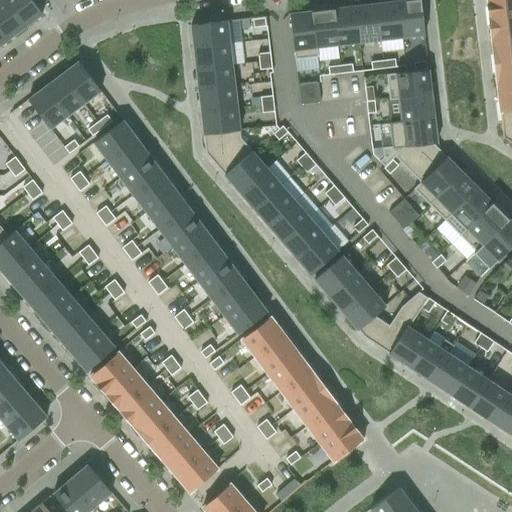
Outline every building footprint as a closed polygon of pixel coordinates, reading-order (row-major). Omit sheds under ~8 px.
[(3,0),(0,0),(0,30),(7,40),(24,27),(3,0)] [(31,0),(3,0),(24,27),(42,14),(31,0)] [(402,38),(424,35),(419,0),(410,0),(398,1),(402,38)] [(487,16),(511,13),(511,0),(485,0),(487,7),(488,13),(487,13),(487,16)] [(402,38),(398,1),(376,4),(380,40),(402,38)] [(380,40),(376,4),(355,7),(359,43),(380,40)] [(359,43),(355,7),(333,9),(337,45),(359,43)] [(312,11),(317,48),(337,45),(333,9),(312,11)] [(312,11),(289,14),(294,60),(295,60),(296,73),(319,70),(317,57),(318,57),(317,48),(312,11)] [(511,13),(487,16),(488,19),(489,19),(490,25),(489,25),(491,40),(511,37),(511,13)] [(265,26),(264,18),(252,20),(253,28),(265,26)] [(193,48),(229,44),(226,21),(190,26),(193,48)] [(511,37),(491,40),(492,55),(493,55),(494,61),(492,61),(493,64),(511,62),(511,37)] [(229,44),(193,48),(195,70),(231,65),(229,44)] [(258,62),(270,61),(269,53),(257,54),(258,62)] [(382,61),(383,69),(395,68),(394,60),(382,61)] [(270,61),(258,62),(259,70),(271,69),(270,61)] [(371,70),(383,69),(382,61),(370,62),(371,70)] [(78,62),(61,75),(83,104),(100,91),(78,62)] [(511,62),(493,64),(493,67),(494,67),(495,73),(494,73),(496,88),(511,86),(511,62)] [(339,66),(340,74),(352,73),(351,64),(339,66)] [(197,91),(234,87),(231,65),(195,70),(197,91)] [(339,66),(327,67),(328,75),(340,74),(339,66)] [(405,72),(385,75),(388,101),(398,100),(398,98),(430,95),(430,92),(428,74),(428,70),(405,72)] [(61,75),(44,87),(66,117),(83,104),(61,75)] [(317,83),(297,85),(299,105),(319,103),(317,83)] [(511,86),(496,88),(498,103),(499,103),(499,109),(498,109),(498,112),(511,110),(511,86)] [(44,87),(27,100),(49,129),(66,117),(44,87)] [(234,87),(197,91),(200,113),(236,108),(234,87)] [(372,87),(364,88),(365,102),(374,101),(372,87)] [(401,121),(401,122),(433,118),(433,116),(432,116),(430,97),(431,97),(430,95),(398,98),(398,100),(401,121)] [(261,105),(273,104),(272,96),(260,97),(261,105)] [(375,113),(374,101),(365,102),(367,114),(375,113)] [(273,104),(261,105),(262,114),(274,112),(273,104)] [(203,134),(239,130),(236,108),(200,113),(203,134)] [(511,110),(498,112),(499,115),(500,115),(503,139),(511,144),(511,110)] [(106,115),(97,123),(101,129),(111,122),(106,115)] [(389,124),(378,125),(381,148),(391,147),(392,147),(404,146),(432,143),(433,144),(436,143),(436,139),(435,140),(433,121),(434,121),(433,118),(401,122),(401,121),(389,123),(389,124)] [(102,136),(93,143),(106,160),(135,138),(122,121),(102,136)] [(97,123),(87,130),(92,136),(101,129),(97,123)] [(287,133),(282,126),(279,129),(272,134),(278,140),(287,133)] [(224,176),(252,152),(240,139),(239,130),(203,134),(205,154),(224,176)] [(135,138),(106,160),(119,178),(148,156),(135,138)] [(73,140),(63,147),(68,154),(78,147),(73,140)] [(433,144),(432,143),(404,146),(394,156),(402,164),(420,182),(421,183),(447,158),(445,157),(433,145),(434,145),(433,144)] [(252,152),(224,176),(238,192),(266,169),(252,152)] [(301,167),(310,159),(305,153),(295,161),(301,167)] [(148,156),(119,178),(125,186),(132,195),(161,173),(148,156)] [(19,163),(14,157),(5,164),(9,171),(19,163)] [(428,205),(461,173),(459,171),(448,160),(448,159),(447,158),(421,183),(420,182),(413,189),(428,205)] [(301,167),(306,173),(315,165),(310,159),(301,167)] [(392,160),(383,169),(389,174),(397,166),(392,160)] [(266,169),(238,192),(252,209),(280,185),(289,177),(275,162),(266,169)] [(19,164),(9,171),(14,177),(24,170),(19,164)] [(74,186),(83,179),(78,172),(69,179),(74,186)] [(161,173),(132,195),(145,213),(175,191),(161,173)] [(444,221),(477,188),(475,186),(474,187),(463,175),(461,173),(428,205),(444,221)] [(74,186),(79,192),(88,185),(83,179),(74,186)] [(32,180),(22,188),(27,194),(36,187),(32,180)] [(266,225),(294,201),(280,185),(252,209),(266,225)] [(329,200),(338,192),(333,186),(324,194),(329,200)] [(36,187),(27,194),(32,201),(41,193),(36,187)] [(444,221),(435,229),(451,244),(459,236),(492,203),(490,201),(489,202),(478,191),(479,190),(477,188),(444,221)] [(175,191),(145,213),(158,230),(188,208),(175,191)] [(338,192),(329,200),(334,206),(343,198),(338,192)] [(294,201),(266,225),(281,242),(308,218),(294,201)] [(459,236),(451,244),(466,260),(472,253),(473,254),(482,245),(481,244),(507,219),(505,217),(493,206),(494,206),(492,203),(459,236)] [(105,206),(95,213),(100,220),(110,213),(105,206)] [(188,208),(158,230),(171,247),(201,225),(188,208)] [(308,218),(281,242),(295,258),(322,234),(331,227),(317,210),(308,218)] [(61,211),(52,218),(57,225),(66,217),(61,211)] [(110,213),(100,220),(105,226),(115,219),(110,213)] [(397,224),(402,230),(412,222),(406,216),(397,224)] [(66,217),(57,225),(62,231),(71,224),(66,217)] [(358,233),(367,225),(362,219),(352,227),(358,233)] [(482,245),(473,254),(487,268),(488,269),(511,245),(511,224),(509,221),(507,219),(481,244),(482,245)] [(201,225),(171,247),(185,265),(214,243),(201,225)] [(376,236),(371,230),(362,238),(367,244),(376,236)] [(7,237),(0,243),(0,271),(0,272),(28,248),(14,231),(7,237)] [(322,234),(295,258),(310,275),(337,251),(322,234)] [(131,241),(121,248),(126,254),(136,247),(131,241)] [(214,243),(185,265),(198,282),(227,260),(214,243)] [(87,245),(78,253),(83,259),(92,252),(87,245)] [(136,247),(126,254),(131,261),(140,254),(136,247)] [(423,253),(432,263),(438,257),(429,247),(423,253)] [(28,248),(0,272),(15,288),(42,264),(28,248)] [(92,252),(83,259),(88,266),(97,258),(92,252)] [(438,257),(432,263),(437,268),(445,261),(440,255),(438,257)] [(328,297),(356,273),(341,256),(314,280),(328,297)] [(391,272),(400,264),(395,258),(386,266),(391,272)] [(227,260),(198,282),(211,300),(240,278),(227,260)] [(42,264),(15,288),(29,305),(57,281),(42,264)] [(400,264),(391,272),(396,278),(405,270),(400,264)] [(342,313),(370,289),(356,273),(328,297),(342,313)] [(157,275),(147,283),(152,289),(162,282),(157,275)] [(475,284),(463,277),(456,289),(467,296),(475,284)] [(240,278),(211,300),(224,317),(253,295),(240,278)] [(109,294),(118,286),(114,280),(104,287),(109,294)] [(57,281),(29,305),(43,322),(71,298),(57,281)] [(162,282),(152,289),(157,295),(166,288),(162,282)] [(109,294),(114,300),(123,293),(118,286),(109,294)] [(373,315),(374,316),(385,306),(370,289),(342,313),(356,330),(373,315)] [(478,291),(472,300),(481,306),(487,297),(478,291)] [(407,327),(408,328),(421,309),(427,298),(418,292),(401,307),(393,318),(388,326),(374,316),(373,315),(356,330),(364,338),(376,346),(388,355),(407,327)] [(253,295),(224,317),(237,334),(266,312),(253,295)] [(71,298),(43,322),(57,338),(85,315),(71,298)] [(427,298),(421,309),(427,313),(434,303),(427,298)] [(178,324),(187,317),(182,310),(173,317),(178,324)] [(446,311),(439,321),(446,326),(453,316),(446,311)] [(85,315),(57,338),(71,355),(99,331),(85,315)] [(140,315),(130,322),(135,329),(145,322),(140,315)] [(178,324),(182,331),(192,323),(187,317),(178,324)] [(270,317),(241,339),(254,357),(284,335),(283,333),(282,333),(270,317)] [(149,327),(139,334),(144,341),(154,333),(149,327)] [(408,328),(407,327),(388,355),(408,368),(427,340),(408,328)] [(99,331),(71,355),(86,372),(113,348),(99,331)] [(427,340),(408,368),(428,381),(446,354),(447,355),(448,354),(453,346),(444,340),(432,332),(427,340)] [(479,348),(486,338),(480,333),(473,343),(479,348)] [(284,335),(254,357),(267,375),(297,353),(285,337),(286,337),(284,335)] [(486,338),(479,348),(486,353),(493,342),(486,338)] [(209,345),(199,352),(204,359),(214,352),(209,345)] [(117,352),(89,376),(104,393),(131,369),(117,352)] [(297,353),(267,375),(280,392),(310,369),(309,367),(308,368),(297,353)] [(446,354),(428,381),(448,394),(466,367),(447,355),(446,354)] [(170,356),(161,363),(166,369),(175,362),(170,356)] [(218,357),(208,364),(213,371),(223,363),(218,357)] [(166,369),(170,376),(180,369),(175,362),(166,369)] [(3,367),(0,368),(0,397),(17,383),(3,367)] [(468,408),(486,381),(466,367),(448,394),(468,408)] [(131,369),(104,393),(118,409),(146,386),(131,369)] [(310,369),(280,392),(293,409),(322,387),(311,372),(312,371),(310,369)] [(486,381),(468,408),(488,421),(506,394),(507,393),(487,380),(486,381)] [(17,383),(0,397),(0,419),(4,424),(31,400),(17,383)] [(146,386),(118,409),(132,426),(160,402),(146,386)] [(234,400),(244,392),(239,386),(229,393),(234,400)] [(322,387),(293,409),(306,426),(336,404),(335,402),(334,402),(322,387)] [(196,390),(187,397),(192,404),(201,397),(196,390)] [(234,400),(239,406),(249,399),(244,392),(234,400)] [(506,394),(488,421),(509,434),(511,429),(511,397),(507,393),(506,394)] [(201,397),(192,404),(196,410),(206,403),(201,397)] [(31,400),(4,424),(18,441),(46,417),(31,400)] [(160,402),(132,426),(146,443),(174,419),(160,402)] [(336,404),(306,426),(320,444),(349,422),(337,406),(338,406),(336,404)] [(174,419),(146,443),(160,459),(188,436),(174,419)] [(265,420),(256,427),(261,434),(270,426),(265,420)] [(349,422),(320,444),(333,462),(363,439),(361,436),(360,437),(349,422)] [(223,425),(213,432),(218,438),(227,431),(223,425)] [(270,426),(261,434),(266,440),(275,433),(270,426)] [(227,431),(218,438),(223,445),(232,438),(227,431)] [(188,436),(160,459),(174,475),(175,476),(202,452),(188,436)] [(202,452),(175,476),(179,481),(189,493),(217,469),(202,452)] [(295,452),(285,459),(290,465),(299,458),(295,452)] [(86,465),(69,479),(93,507),(110,493),(86,465)] [(69,479),(53,494),(67,511),(87,511),(93,507),(69,479)] [(294,479),(284,487),(291,494),(300,486),(294,479)] [(256,487),(261,494),(271,486),(266,480),(256,487)] [(230,484),(202,508),(205,511),(233,511),(245,502),(230,484)] [(511,511),(511,510),(511,486),(499,497),(511,511)] [(284,487),(275,495),(281,502),(291,494),(284,487)] [(398,488),(369,510),(370,511),(402,511),(412,505),(398,488)] [(39,505),(30,511),(61,511),(49,496),(40,505),(39,505)] [(233,511),(252,511),(245,502),(233,511)]
